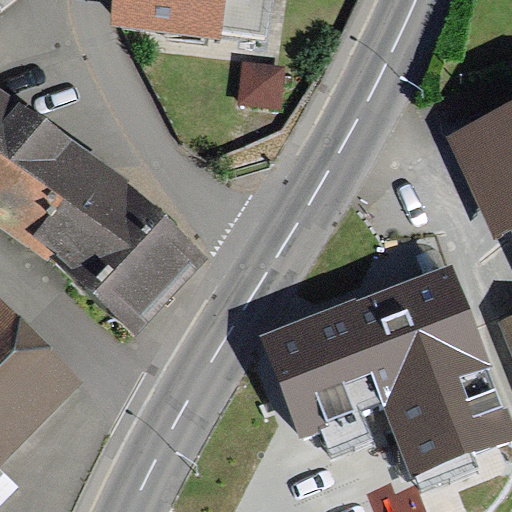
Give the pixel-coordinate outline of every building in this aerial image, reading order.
[(245,0),(121,0),(117,43),(239,56),(245,0)] [(11,87),(0,100),(0,210),(143,318),(206,235),(11,87)] [(511,107),(444,137),(492,240),(511,230),(511,231),(511,107)] [(264,337),(304,440),(325,432),(334,457),(374,441),(362,411),(384,403),(413,477),(511,438),(511,419),(451,264),(264,337)] [(0,470),(77,385),(0,315),(0,470)] [(511,315),(499,321),(511,352),(511,315)]
